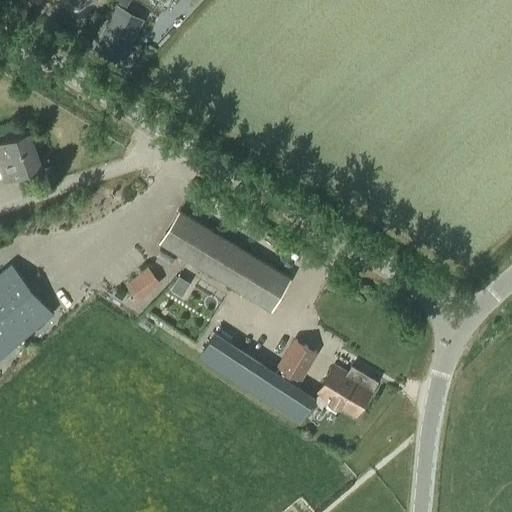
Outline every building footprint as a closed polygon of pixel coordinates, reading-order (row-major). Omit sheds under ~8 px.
[(56,0),(58,1),(88,17),(92,8),(96,0),(56,0)] [(106,20),(84,60),(108,74),(130,35),(106,20)] [(0,178),(3,177),(4,180),(42,167),(29,132),(0,142),(0,178)] [(271,309),(290,278),(180,209),(160,240),(271,309)] [(107,224),(57,244),(61,254),(111,234),(107,224)] [(0,357),(52,313),(10,264),(0,272),(0,357)] [(139,300),(161,282),(148,265),(125,283),(139,300)] [(276,372),(214,332),(199,355),(299,421),(314,397),(294,384),(299,377),(301,378),(316,352),(294,339),(277,364),(280,366),(276,372)] [(348,371),(334,363),(317,393),(355,416),(377,380),(352,365),(348,371)]
